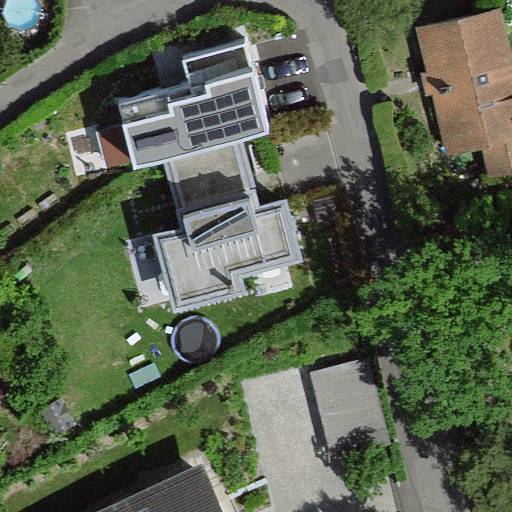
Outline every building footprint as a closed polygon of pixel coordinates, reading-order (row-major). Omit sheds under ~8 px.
[(511,68),(497,9),(426,25),(453,138),(484,130),(494,171),(511,166),(511,68)] [(172,149),(237,131),(221,73),(123,99),(131,129),(139,157),(172,149)] [(139,157),(131,129),(106,135),(113,163),(139,157)] [(257,207),(237,131),(172,149),(190,225),(163,232),(180,298),(242,282),(238,265),(298,250),(284,200),(257,207)] [(220,511),(202,473),(119,511),(220,511)]
